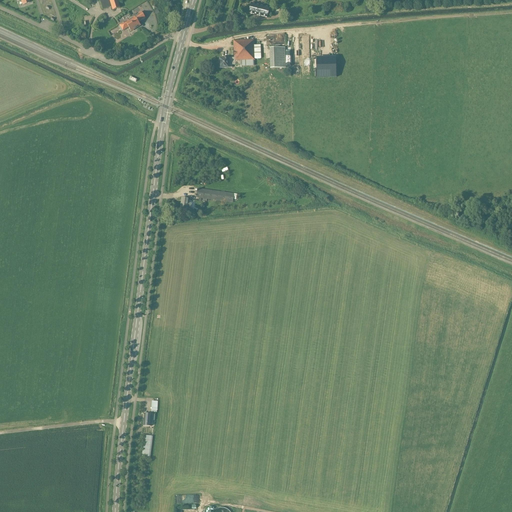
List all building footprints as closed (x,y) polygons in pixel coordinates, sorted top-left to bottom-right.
[(99,0),(103,10),(112,7),(113,10),(120,8),(117,0),(99,0)] [(249,13),(267,18),(269,8),(251,3),(249,13)] [(128,27),(131,31),(141,25),(139,22),(146,18),(142,12),(120,25),(123,31),(128,27)] [(240,61),(255,61),(255,55),(260,55),(260,45),(254,46),(254,40),(234,41),(234,60),(232,60),(232,58),(220,59),(220,64),(219,64),(218,65),(218,67),(219,68),(220,68),(232,68),(232,65),(240,65),(240,61)] [(270,69),(286,68),(285,48),(270,48),(270,69)] [(338,65),(318,65),(318,77),(338,77),(338,65)] [(208,197),(208,200),(223,202),(224,194),(204,191),(203,197),(208,197)] [(187,211),(189,199),(182,198),(180,210),(187,211)] [(155,415),(152,414),(145,414),(144,425),(151,426),(152,419),(155,419),(155,415)] [(150,456),(152,437),(144,436),(142,456),(150,456)] [(196,502),(196,495),(178,495),(178,496),(182,496),(182,503),(196,502)]
